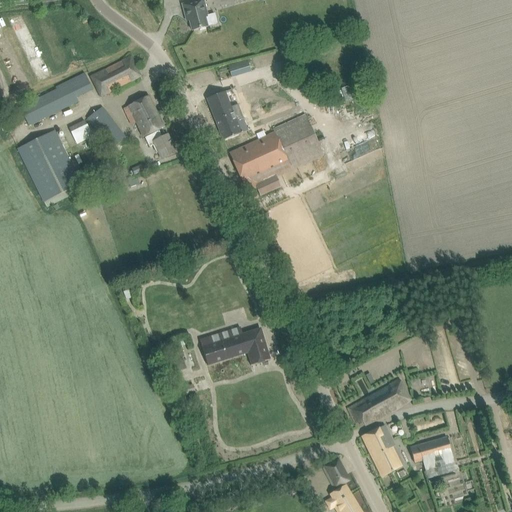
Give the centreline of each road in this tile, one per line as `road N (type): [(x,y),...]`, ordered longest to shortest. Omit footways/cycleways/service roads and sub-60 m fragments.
road 1 (unclassified): [(345,438),(163,59),(97,0)]
road 2 (unclassified): [(0,511),(205,484),(345,438)]
road 3 (unclassified): [(345,438),(404,412),(511,396)]
